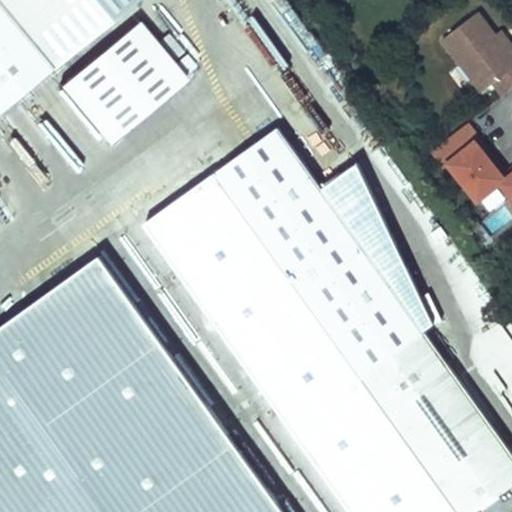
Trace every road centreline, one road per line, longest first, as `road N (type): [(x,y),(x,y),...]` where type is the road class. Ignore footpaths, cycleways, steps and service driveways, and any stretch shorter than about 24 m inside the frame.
road 1 (unknown): [(250,58),(332,102),(359,129),(398,196),(473,366),(511,427)]
road 2 (unknown): [(108,167),(337,489)]
road 3 (unknown): [(250,58),(0,247)]
